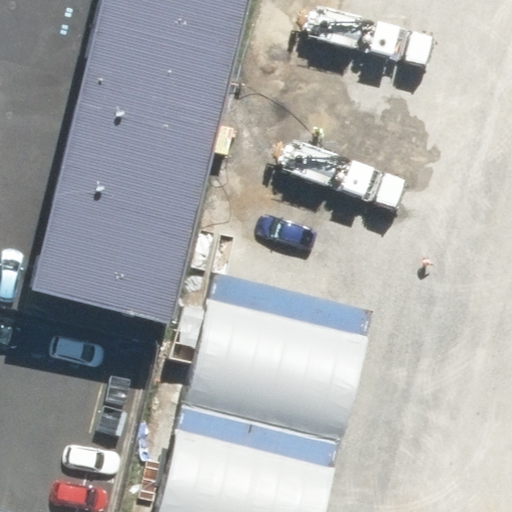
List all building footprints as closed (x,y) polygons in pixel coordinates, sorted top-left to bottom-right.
[(76,0),(68,38),(136,54),(148,0),(76,0)] [(148,0),(136,54),(205,69),(220,0),(148,0)] [(68,38),(36,174),(105,190),(136,54),(68,38)] [(136,54),(105,190),(174,206),(205,69),(136,54)] [(36,174),(5,310),(74,326),(105,190),(36,174)] [(105,190),(74,326),(142,341),(174,206),(105,190)]
